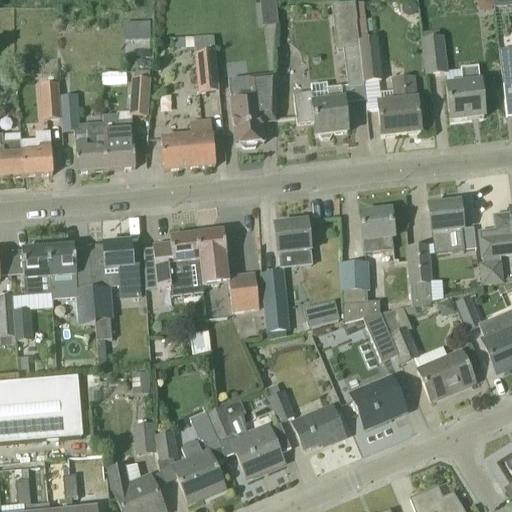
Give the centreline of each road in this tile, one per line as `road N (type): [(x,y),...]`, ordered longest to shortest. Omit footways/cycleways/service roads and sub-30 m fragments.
road 1 (residential): [(0,206),(511,159)]
road 2 (residential): [(267,511),(445,431)]
